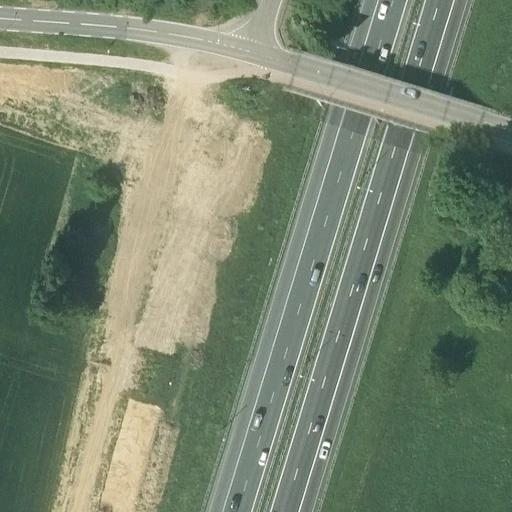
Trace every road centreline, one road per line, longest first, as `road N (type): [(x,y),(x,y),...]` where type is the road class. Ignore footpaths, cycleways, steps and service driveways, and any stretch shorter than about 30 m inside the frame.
road 1 (tertiary): [(511,209),(0,48)]
road 2 (motorway): [(290,511),(445,0)]
road 3 (motorway): [(385,0),(230,511)]
